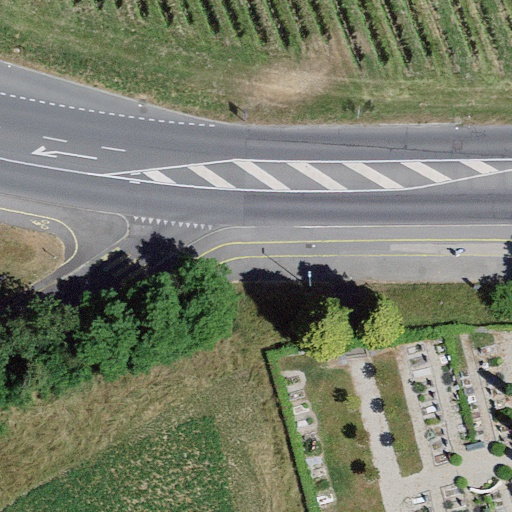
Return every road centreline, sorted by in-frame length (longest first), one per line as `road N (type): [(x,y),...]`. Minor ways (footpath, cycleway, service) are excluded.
road 1 (secondary): [(185,184),(511,195)]
road 2 (unclassified): [(0,331),(144,247),(185,184)]
road 3 (secondary): [(0,157),(185,184)]
